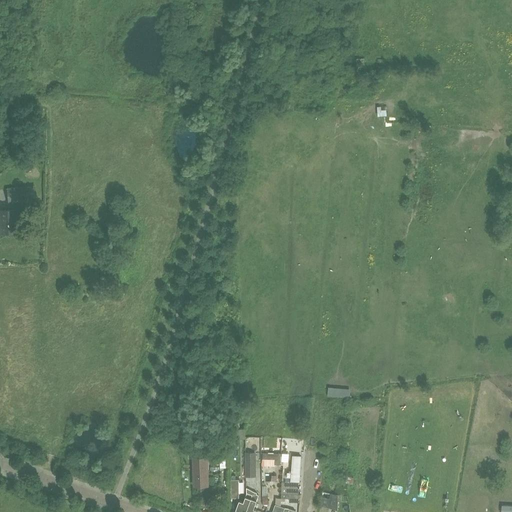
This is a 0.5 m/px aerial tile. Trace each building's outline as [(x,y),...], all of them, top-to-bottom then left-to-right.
[(6,189),(7,193),(8,202),(36,199),(35,186),(6,189)] [(0,210),(0,232),(17,232),(16,210),(0,210)] [(347,397),(347,388),(325,387),(325,396),(347,397)] [(243,438),(242,429),(229,430),(230,439),(243,438)] [(217,448),(210,449),(210,458),(218,458),(217,448)] [(281,453),(262,452),(262,458),(274,458),(274,463),(280,463),(281,453)] [(244,475),(256,475),(256,453),(244,453),(244,475)] [(287,472),(287,477),(291,477),(290,481),(300,481),(301,456),(292,455),(291,472),(287,472)] [(207,457),(193,458),(194,486),(208,485),(207,457)] [(230,479),(230,497),(239,497),(238,479),(236,479),(230,479)] [(281,493),(281,499),(286,499),(289,499),(290,494),(298,494),(299,488),(300,488),(300,486),(299,486),(299,482),(282,481),(281,493)] [(249,500),(244,511),(264,511),(266,506),(255,502),(257,494),(255,494),(256,492),(252,491),(246,487),(246,493),(251,495),(249,500)] [(330,493),(323,491),(320,505),(329,508),(330,493)] [(236,506),(234,511),(244,511),(249,500),(251,495),(246,493),(244,498),(243,502),(238,500),(236,506)] [(329,508),(337,510),(338,495),(330,493),(329,508)]
